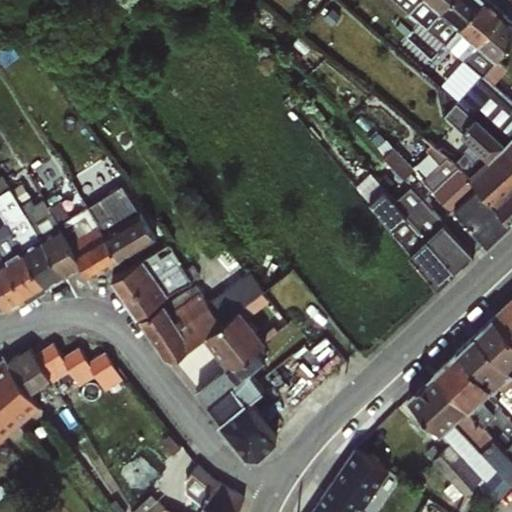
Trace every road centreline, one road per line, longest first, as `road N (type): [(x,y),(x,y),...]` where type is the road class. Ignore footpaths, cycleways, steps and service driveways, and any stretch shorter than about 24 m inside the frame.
road 1 (residential): [(0,330),(65,313),(111,320),(211,447),(276,487)]
road 2 (residential): [(511,251),(315,434),(276,487)]
